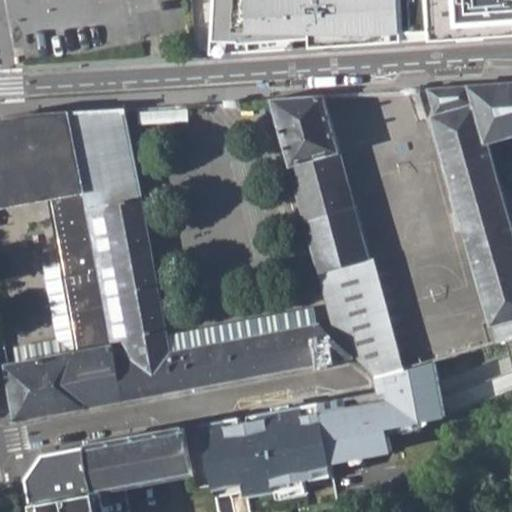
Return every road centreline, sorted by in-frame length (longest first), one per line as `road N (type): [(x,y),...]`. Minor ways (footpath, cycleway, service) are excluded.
road 1 (residential): [(511,57),(0,84)]
road 2 (residential): [(0,442),(353,384)]
